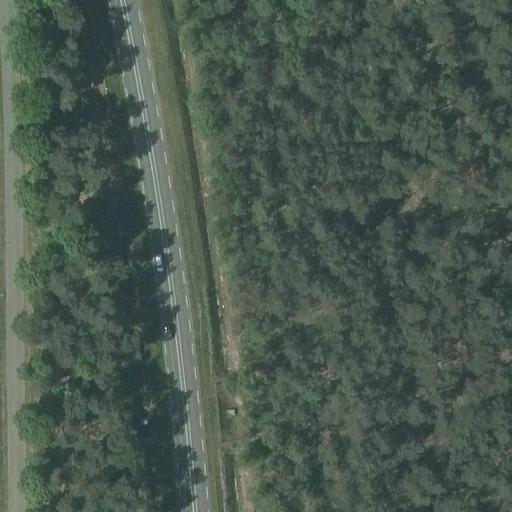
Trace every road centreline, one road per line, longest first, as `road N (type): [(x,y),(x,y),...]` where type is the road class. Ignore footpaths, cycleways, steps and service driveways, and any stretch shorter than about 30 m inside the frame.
road 1 (primary): [(197,511),(180,331),(120,0)]
road 2 (unclassified): [(26,511),(14,0)]
